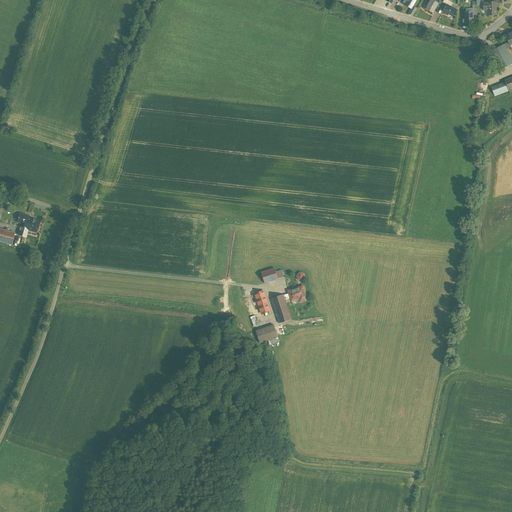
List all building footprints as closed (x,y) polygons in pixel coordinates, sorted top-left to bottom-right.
[(404,0),(408,2),(405,5),(408,7),(409,8),(409,7),(411,9),(416,0),(404,0)] [(431,0),(430,0),(428,6),(426,10),(433,13),(436,9),(435,9),(438,3),(431,0)] [(493,3),(487,3),(484,4),(484,11),(484,10),(487,10),(488,16),(497,15),(496,4),(496,3),(493,3)] [(446,5),(444,10),(443,11),(453,16),(456,10),(452,8),(446,5)] [(504,45),(493,51),(499,61),(509,55),(506,49),(504,45)] [(511,60),(509,55),(499,61),(502,67),(511,62),(511,60)] [(511,85),(507,87),(505,83),(492,88),(495,96),(508,91),(510,94),(511,93),(511,85)] [(27,216),(20,214),(17,222),(24,224),(22,232),(27,233),(28,228),(36,231),(39,222),(40,222),(26,218),(27,216)] [(15,233),(0,229),(0,241),(12,245),(15,233)] [(273,268),(260,273),(263,283),(282,278),(279,270),(274,272),(273,268)] [(302,273),(298,272),(295,275),(296,279),(300,281),(303,278),(302,273)] [(303,288),(288,293),(288,296),(290,301),(291,304),(301,301),(302,304),(307,302),(303,288)] [(268,311),(262,292),(254,295),(260,314),(268,311)] [(279,326),(291,322),(285,302),(290,301),(288,296),(271,301),(279,326)] [(279,338),(274,321),(256,327),(260,339),(269,336),(270,341),(279,338)]
